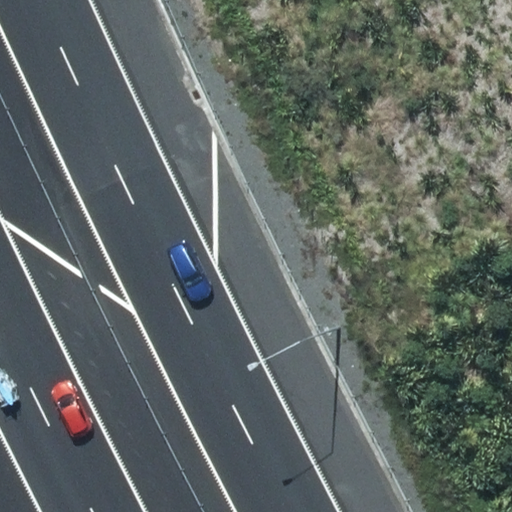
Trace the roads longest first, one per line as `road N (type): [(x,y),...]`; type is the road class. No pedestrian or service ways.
road 1 (motorway): [(41,0),(287,511)]
road 2 (motorway): [(93,511),(0,316)]
